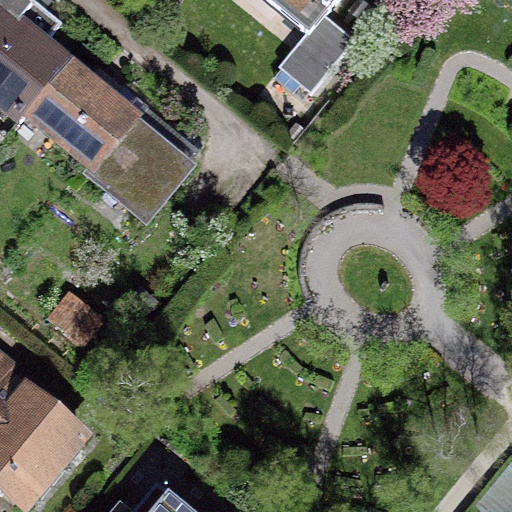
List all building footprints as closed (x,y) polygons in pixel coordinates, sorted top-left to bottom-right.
[(27,113),(64,68),(42,50),(61,27),(28,0),(0,0),(0,103),(21,121),(27,113)] [(310,37),(339,61),(354,43),(324,19),(339,0),(261,0),(309,38),(310,37)] [(89,177),(147,225),(192,170),(133,122),(132,123),(108,104),(118,92),(98,76),(88,88),(64,68),(27,113),(95,169),(89,177)] [(0,431),(28,398),(0,375),(0,431)] [(80,441),(28,398),(0,431),(0,474),(31,500),(80,441)] [(511,464),(478,507),(481,511),(505,511),(511,508),(511,464)] [(138,511),(183,511),(156,490),(138,511)]
